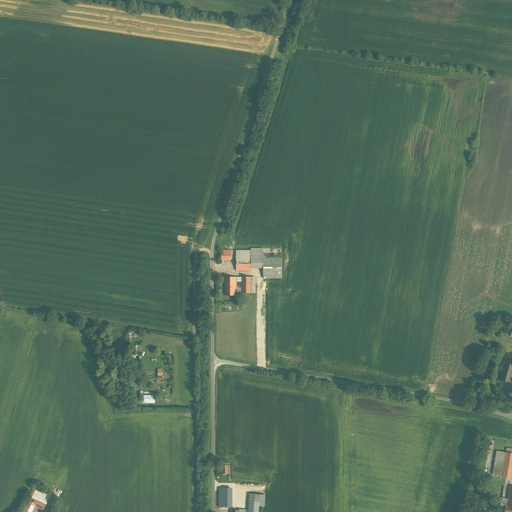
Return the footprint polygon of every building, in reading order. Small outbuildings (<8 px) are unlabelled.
[(263,248),(251,248),(251,250),(251,268),(263,268),(263,278),(282,278),(282,258),(265,258),(265,256),(263,256),(263,248)] [(231,250),(221,250),(221,259),(231,259),(231,250)] [(251,250),(236,250),(236,270),(251,270),(251,268),(251,250)] [(251,277),(242,277),(242,281),(236,282),(236,277),(223,277),(223,282),(226,282),(226,285),(231,285),(231,287),(237,287),(237,288),(242,288),(242,293),(251,293),(251,277)] [(231,287),(231,285),(226,285),(226,295),(235,295),(235,288),(237,288),(237,287),(231,287)] [(511,361),(505,360),(503,368),(511,370),(511,361)] [(511,373),(511,370),(503,368),(503,369),(500,380),(510,383),(511,378),(511,373)] [(511,476),(511,453),(497,451),(493,474),(511,477),(511,476)] [(47,502),(32,494),(27,502),(35,506),(43,510),(47,502)] [(258,511),(260,494),(250,494),(248,511),(258,511)] [(511,511),(511,499),(508,499),(495,497),(494,501),(501,502),(500,506),(505,507),(504,511),(511,511)] [(27,502),(22,511),(31,511),(35,506),(27,502)]
